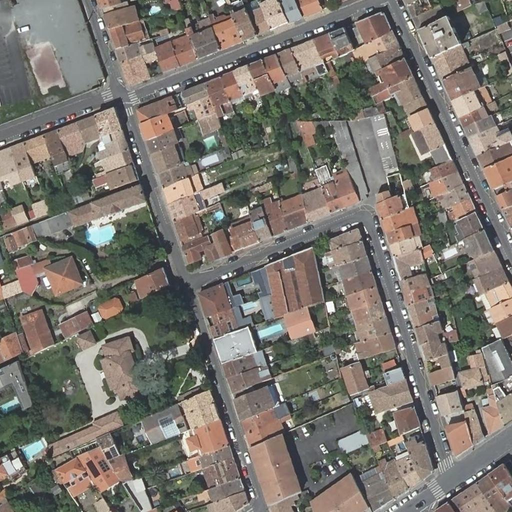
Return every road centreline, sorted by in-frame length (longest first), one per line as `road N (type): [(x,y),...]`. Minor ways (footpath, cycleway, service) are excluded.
road 1 (residential): [(190,285),(364,217),(451,479)]
road 2 (residential): [(391,0),(511,257)]
road 3 (residential): [(377,0),(123,99)]
road 4 (residential): [(262,507),(190,285)]
road 5 (residential): [(190,285),(123,99)]
road 6 (residential): [(0,137),(118,92)]
